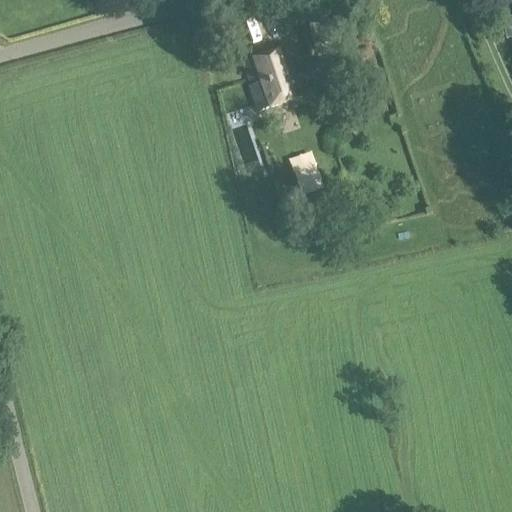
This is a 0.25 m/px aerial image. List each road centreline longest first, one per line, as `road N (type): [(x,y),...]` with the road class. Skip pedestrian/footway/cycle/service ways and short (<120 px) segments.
road 1 (unclassified): [(0,58),(211,0)]
road 2 (unclassified): [(34,511),(0,374)]
